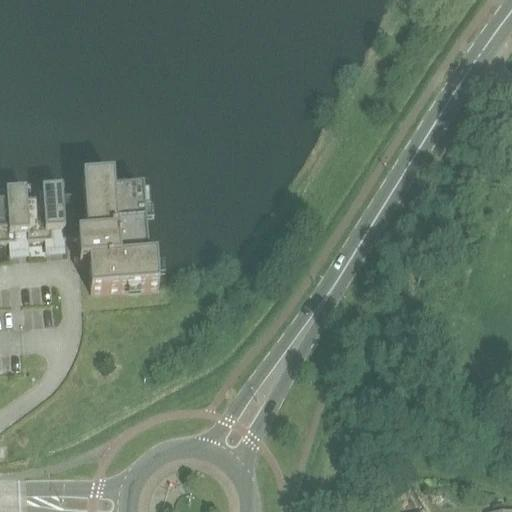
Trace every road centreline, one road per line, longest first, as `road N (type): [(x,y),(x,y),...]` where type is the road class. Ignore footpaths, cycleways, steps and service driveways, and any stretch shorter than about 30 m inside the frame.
road 1 (secondary): [(223,461),(285,340),(409,148),(511,14)]
road 2 (residential): [(0,421),(41,388),(55,364),(70,318),(72,252)]
road 3 (residential): [(129,507),(0,501)]
road 4 (secondary): [(223,461),(183,450),(162,456),(145,469),(129,507)]
